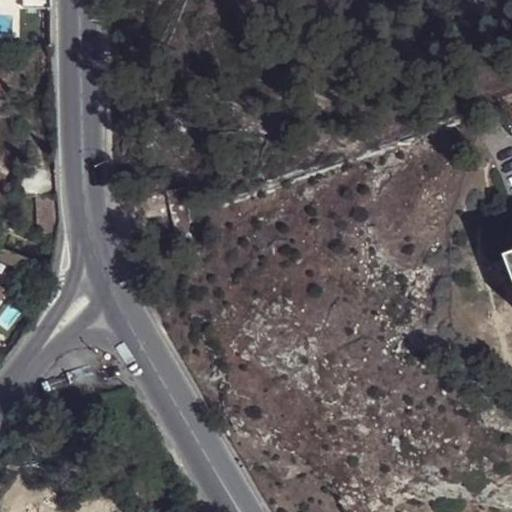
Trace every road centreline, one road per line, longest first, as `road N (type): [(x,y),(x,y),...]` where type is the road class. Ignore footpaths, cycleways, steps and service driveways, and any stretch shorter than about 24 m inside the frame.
road 1 (residential): [(79,0),(87,210),(101,276)]
road 2 (residential): [(240,511),(101,276)]
road 3 (unclassified): [(101,276),(0,412)]
